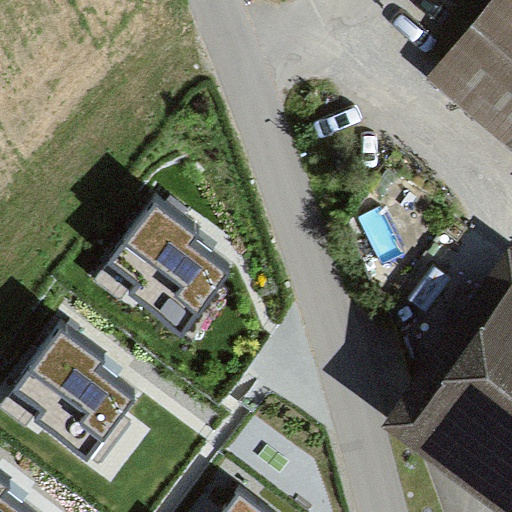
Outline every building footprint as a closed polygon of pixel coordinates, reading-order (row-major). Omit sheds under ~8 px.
[(511,0),(483,0),(417,84),(511,160),(511,0)] [(207,228),(155,189),(97,267),(182,330),(232,263),(199,238),(207,228)] [(368,438),(474,511),(511,511),(511,276),(491,262),(368,438)] [(112,349),(59,312),(13,378),(49,403),(43,412),(93,447),(138,384),(104,360),(112,349)] [(97,460),(124,473),(151,422),(124,408),(97,460)] [(0,462),(0,511),(39,511),(40,511),(7,487),(17,474),(0,462)] [(282,511),(236,478),(210,511),(282,511)]
